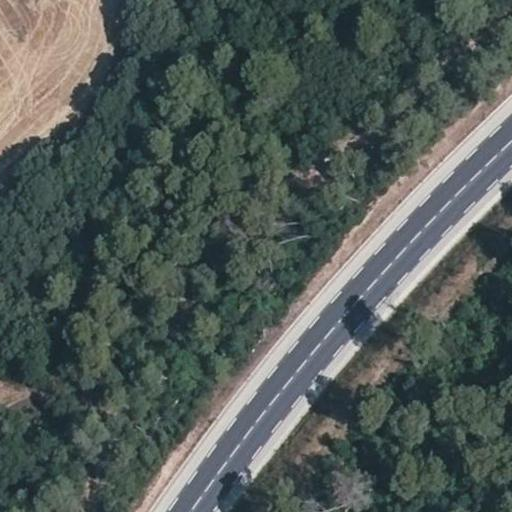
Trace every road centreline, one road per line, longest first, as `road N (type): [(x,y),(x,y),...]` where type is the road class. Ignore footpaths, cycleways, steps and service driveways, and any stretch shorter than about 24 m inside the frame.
road 1 (track): [(511,26),(439,71),(221,261),(112,434),(88,511)]
road 2 (primary): [(193,511),(362,292),(511,147)]
